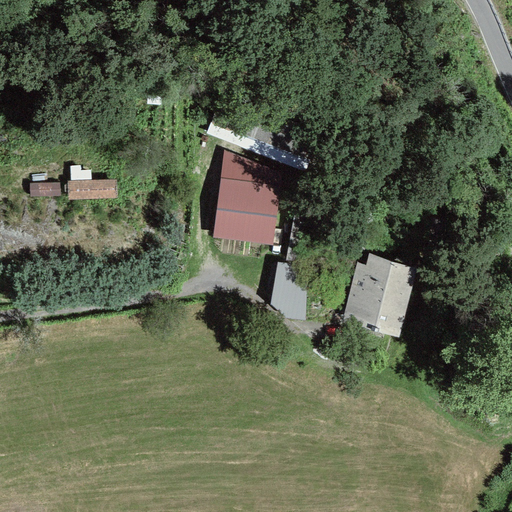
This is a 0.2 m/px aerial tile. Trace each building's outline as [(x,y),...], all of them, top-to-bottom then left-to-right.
[(161,96),(147,95),(146,104),(161,105),(161,96)] [(214,112),(206,134),(305,171),(313,150),(214,112)] [(212,237),(273,245),(282,174),(224,150),(212,237)] [(116,198),(115,179),(90,180),(90,170),(80,170),(80,166),(69,166),(70,181),(67,181),(68,200),(116,198)] [(59,196),(58,182),(28,183),(29,197),(59,196)] [(293,216),(286,260),(298,262),(305,218),(293,216)] [(444,220),(418,216),(415,239),(440,243),(444,220)] [(341,321),(398,338),(415,268),(368,253),(365,265),(356,262),(341,321)] [(308,267),(277,263),(269,303),(286,318),(304,321),(308,267)]
